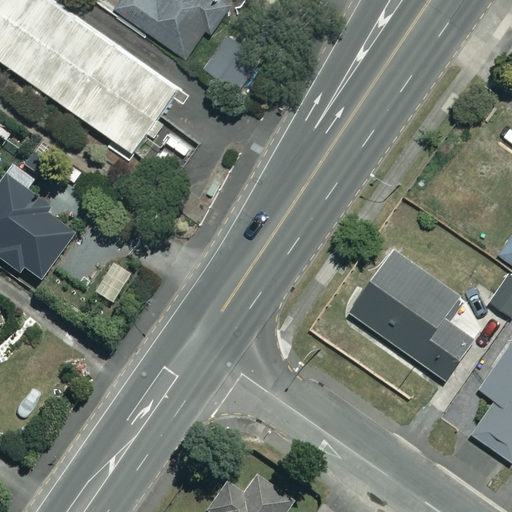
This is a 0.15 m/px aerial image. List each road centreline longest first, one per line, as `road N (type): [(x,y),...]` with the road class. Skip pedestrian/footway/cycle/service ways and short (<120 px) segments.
road 1 (secondary): [(365,95),(198,343)]
road 2 (residential): [(439,511),(198,343)]
road 3 (secondary): [(198,343),(78,511)]
